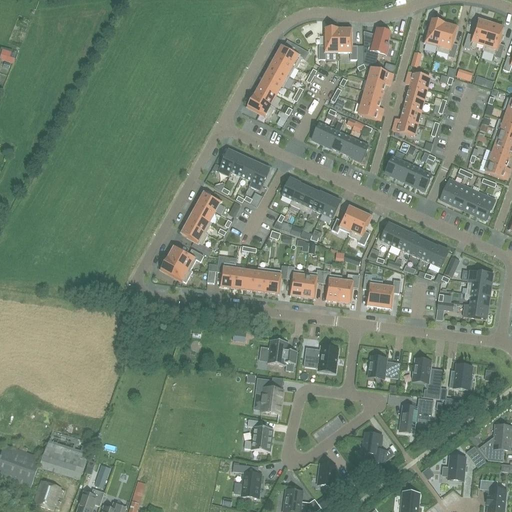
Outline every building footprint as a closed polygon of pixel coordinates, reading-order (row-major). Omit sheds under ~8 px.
[(484,47),(491,25),(479,21),(474,37),(468,35),(463,48),(470,50),(471,48),(475,49),(477,45),(484,47)] [(431,22),(425,44),(437,47),(438,48),(444,25),(431,22)] [(452,45),(456,29),(444,25),(438,48),(437,47),(436,52),(448,55),(448,58),(454,60),(458,46),(452,45)] [(503,29),(491,25),(484,47),(482,51),(495,55),(494,58),(500,60),(504,47),(498,45),(503,29)] [(388,48),(389,47),(386,46),(390,34),(377,30),(375,36),(374,38),(371,37),(371,40),(364,38),(364,65),(374,68),(378,54),(386,56),(388,48)] [(325,31),(325,47),(319,47),(319,61),(325,61),(326,54),(338,54),(338,31),(325,31)] [(351,31),(338,31),(338,54),(350,54),(350,61),(357,61),(357,47),(351,47),(351,31)] [(296,70),(302,60),(304,61),(308,54),(297,48),(294,54),(282,48),(276,58),(295,68),(294,69),(296,70)] [(417,70),(421,56),(415,54),(411,68),(417,70)] [(2,55),(1,55),(0,58),(0,59),(13,64),(15,59),(10,58),(2,55)] [(295,68),(276,58),(270,68),(289,78),(294,69),(295,68)] [(511,59),(507,58),(503,71),(509,73),(511,66),(511,59)] [(289,78),(270,68),(265,78),(281,87),(283,89),(289,78)] [(371,69),(368,81),(385,86),(386,82),(391,83),(393,75),(371,69)] [(456,78),(463,80),(465,74),(458,71),(456,78)] [(410,87),(427,92),(430,80),(408,74),(406,81),(411,83),(410,87)] [(281,87),(265,78),(259,88),(276,97),(281,87)] [(368,81),(365,93),(382,98),(385,86),(368,81)] [(486,81),(484,88),(491,90),(493,84),(486,81)] [(410,87),(406,98),(424,103),(427,92),(410,87)] [(271,107),(276,97),(259,88),(254,98),(270,107),(271,107)] [(365,93),(362,105),(379,109),(382,98),(365,93)] [(275,109),(271,107),(270,107),(254,98),(248,108),(269,120),(275,109)] [(406,98),(403,110),(420,115),(424,103),(406,98)] [(511,100),(507,99),(503,111),(507,112),(511,113),(511,100)] [(379,109),(362,105),(358,117),(380,123),(382,115),(378,114),(379,109)] [(403,110),(400,122),(417,126),(420,115),(403,110)] [(289,117),(285,115),(280,112),(277,116),(286,121),(289,117)] [(490,121),(484,119),(482,125),(488,127),(490,121)] [(346,126),(353,129),(356,123),(349,120),(346,126)] [(417,126),(400,122),(399,126),(394,125),(392,132),(414,138),(417,126)] [(500,132),(511,136),(511,125),(504,122),(500,132)] [(322,145),(329,129),(319,124),(311,141),(322,145)] [(332,150),(339,134),(329,129),(322,145),(332,150)] [(496,142),(511,147),(511,136),(500,132),(496,130),(492,141),(496,143),(496,142)] [(341,154),(349,138),(339,134),(332,150),(341,154)] [(351,159),(359,143),(349,138),(341,154),(351,159)] [(510,158),(511,151),(511,147),(496,142),(496,143),(493,153),(510,158)] [(361,163),(369,147),(359,143),(351,159),(361,163)] [(426,143),(424,150),(430,153),(433,145),(426,143)] [(238,157),(227,152),(220,168),(218,173),(229,178),(231,174),(238,157)] [(489,163),(506,169),(510,158),(493,153),(489,163)] [(429,156),(424,154),(421,162),(425,164),(427,160),(429,156)] [(231,174),(241,178),(248,162),(238,157),(231,174)] [(395,179),(402,163),(392,158),(385,174),(395,179)] [(259,167),(248,162),(241,178),(251,183),(259,167)] [(405,183),(412,167),(402,163),(395,179),(405,183)] [(507,181),(509,175),(505,173),(506,169),(489,163),(485,174),(507,181)] [(270,172),(259,167),(251,183),(249,187),(260,192),(270,172)] [(415,188),(422,172),(412,167),(405,183),(415,188)] [(425,192),(432,176),(422,172),(415,188),(425,192)] [(452,205),(460,185),(449,180),(440,199),(452,205)] [(299,186),(289,181),(281,197),(292,202),(299,186)] [(472,191),(460,185),(452,205),(463,210),(472,191)] [(300,211),(309,190),(299,186),(292,202),(290,206),(300,211)] [(312,211),(319,195),(309,190),(300,211),(310,215),(312,211)] [(475,215),(484,196),(472,191),(463,210),(475,215)] [(198,205),(215,214),(220,204),(204,194),(198,205)] [(255,194),(251,200),(252,201),(250,205),(256,208),(262,198),(255,194)] [(329,199),(319,195),(312,211),(322,215),(329,199)] [(495,201),(484,196),(475,215),(487,221),(495,201)] [(332,220),(340,204),(329,199),(322,215),(332,220)] [(215,214),(198,205),(193,215),(209,224),(215,214)] [(348,237),(349,237),(360,213),(349,208),(342,222),(336,220),(331,232),(337,235),(339,230),(349,235),(348,237)] [(370,218),(360,213),(349,237),(359,242),(358,244),(364,247),(369,235),(364,232),(370,218)] [(209,224),(193,215),(187,225),(204,234),(209,224)] [(206,235),(204,234),(187,225),(181,235),(195,243),(202,247),(208,236),(206,235)] [(398,230),(387,226),(380,242),(390,247),(398,230)] [(408,235),(398,230),(390,247),(400,251),(408,235)] [(408,235),(400,251),(410,256),(418,240),(408,235)] [(418,240),(410,256),(421,260),(428,244),(418,240)] [(438,249),(428,244),(421,260),(431,265),(438,249)] [(168,260),(190,272),(196,261),(200,264),(204,257),(192,251),(188,256),(174,248),(168,260)] [(448,254),(438,249),(431,265),(441,270),(448,254)] [(216,273),(223,274),(224,264),(225,258),(219,257),(216,273)] [(359,267),(361,260),(354,258),(352,265),(359,267)] [(190,272),(168,260),(161,271),(186,285),(192,273),(190,272)] [(221,288),(232,289),(235,271),(236,266),(224,264),(223,274),(221,288)] [(292,281),(290,297),(302,299),(306,273),(294,271),(295,269),(288,268),(286,281),(292,281)] [(448,268),(444,275),(452,279),(455,271),(448,268)] [(257,273),(258,274),(255,292),(266,294),(269,270),(258,269),(257,273)] [(281,272),(269,270),(266,294),(278,295),(281,272)] [(232,289),(244,291),(246,272),(235,271),(232,289)] [(207,284),(214,285),(216,273),(209,272),(207,284)] [(255,292),(258,274),(257,273),(246,272),(244,291),(255,292)] [(306,273),(302,299),(314,300),(316,284),(322,285),(324,273),(317,272),(317,274),(306,273)] [(492,275),(469,272),(468,283),(490,286),(492,275)] [(341,279),(342,279),(342,277),(330,276),(331,273),(324,273),(322,285),(328,286),(326,302),(338,303),(341,279)] [(347,280),(342,279),(341,279),(338,303),(350,305),(352,289),(358,290),(360,277),(348,276),(347,280)] [(372,276),(365,276),(363,291),(369,291),(367,307),(379,309),(382,287),(383,283),(371,281),(372,276)] [(382,287),(379,309),(391,310),(393,295),(399,295),(400,283),(394,282),(393,289),(382,287)] [(468,283),(466,294),(488,298),(490,286),(468,283)] [(465,294),(464,300),(470,301),(469,306),(487,309),(488,298),(466,294),(465,294)] [(443,303),(438,302),(437,311),(452,313),(454,305),(443,303)] [(413,314),(414,305),(404,304),(404,313),(413,314)] [(487,309),(469,306),(464,306),(463,318),(485,321),(487,309)] [(246,334),(233,333),(232,340),(245,341),(246,334)] [(271,342),(270,344),(268,364),(267,364),(267,365),(285,367),(286,367),(285,367),(285,364),(295,365),(296,353),(297,353),(287,351),(288,344),(270,341),(270,342),(271,342)] [(306,350),(304,361),(319,363),(318,372),(335,374),(338,351),(321,348),(320,353),(316,352),(316,351),(306,350)] [(386,365),(386,360),(371,358),(368,379),(384,381),(384,379),(398,381),(400,365),(392,364),(392,366),(386,365)] [(431,363),(415,361),(412,382),(427,384),(427,392),(431,392),(430,399),(424,398),(423,398),(423,399),(439,401),(442,383),(429,381),(431,363)] [(452,372),(450,389),(473,392),(474,380),(472,379),(474,368),(457,366),(456,373),(452,372)] [(246,383),(248,384),(254,384),(255,377),(247,376),(246,383)] [(258,380),(256,389),(264,390),(261,413),(279,415),(282,392),(272,390),(273,382),(258,380)] [(417,410),(402,408),(399,432),(410,434),(412,423),(430,426),(434,402),(418,400),(417,410)] [(251,451),(270,454),(270,453),(273,432),(273,431),(261,430),(262,424),(248,422),(247,429),(254,430),(252,444),(245,443),(244,450),(251,451)] [(511,450),(511,428),(498,427),(496,438),(480,451),(489,462),(504,464),(506,452),(511,453),(511,450)] [(52,432),(38,468),(79,481),(93,444),(52,432)] [(366,434),(363,454),(372,456),(371,463),(384,464),(386,452),(379,451),(381,437),(366,434)] [(0,456),(0,477),(30,488),(41,458),(4,445),(0,456)] [(474,448),(466,454),(470,459),(478,454),(474,448)] [(447,481),(464,483),(466,459),(449,457),(447,481)] [(261,476),(249,474),(249,468),(233,466),(233,473),(244,474),(243,486),(235,485),(234,495),(242,496),(241,498),(258,500),(261,476)] [(335,467),(321,466),(318,487),(332,489),(335,467)] [(103,490),(111,470),(103,467),(96,487),(103,490)] [(348,490),(360,482),(353,473),(341,481),(348,490)] [(53,511),(60,489),(41,482),(33,504),(53,511)] [(489,498),(488,498),(487,506),(488,506),(487,511),(504,511),(506,492),(496,491),(497,483),(481,482),(480,491),(489,491),(489,498)] [(138,483),(128,511),(136,511),(139,505),(145,485),(138,483)] [(82,494),(76,511),(90,511),(93,506),(98,508),(103,494),(91,491),(89,497),(82,494)] [(302,494),(299,494),(299,493),(289,491),(289,492),(286,492),(284,511),(308,511),(309,504),(305,504),(304,504),(301,504),(302,497),(302,494)] [(416,511),(417,499),(404,498),(402,511),(416,511)]
